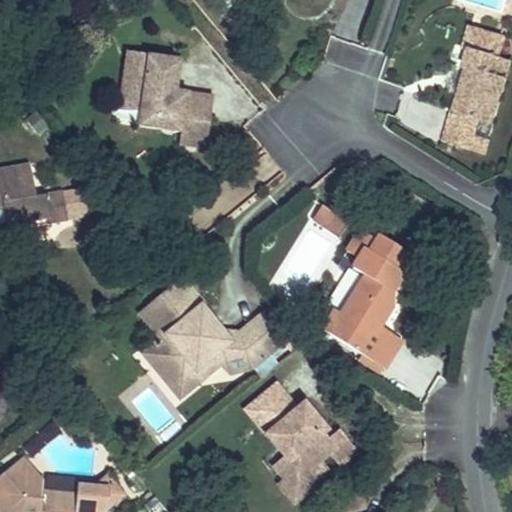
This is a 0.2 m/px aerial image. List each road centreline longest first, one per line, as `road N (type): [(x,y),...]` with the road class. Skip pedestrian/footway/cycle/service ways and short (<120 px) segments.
road 1 (residential): [(511,247),(474,433),(484,511)]
road 2 (residential): [(326,108),(425,172),(511,215)]
